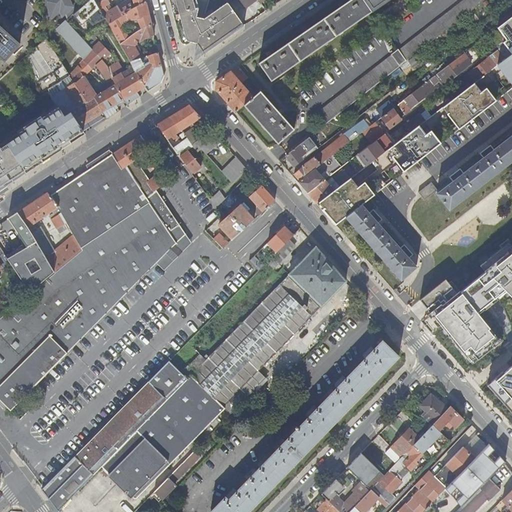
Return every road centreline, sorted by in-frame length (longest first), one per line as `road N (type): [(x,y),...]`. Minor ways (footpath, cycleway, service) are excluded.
road 1 (residential): [(178,86),(205,104),(427,358)]
road 2 (residential): [(0,207),(178,86)]
road 3 (residential): [(427,358),(280,511)]
road 4 (residential): [(178,86),(307,0)]
